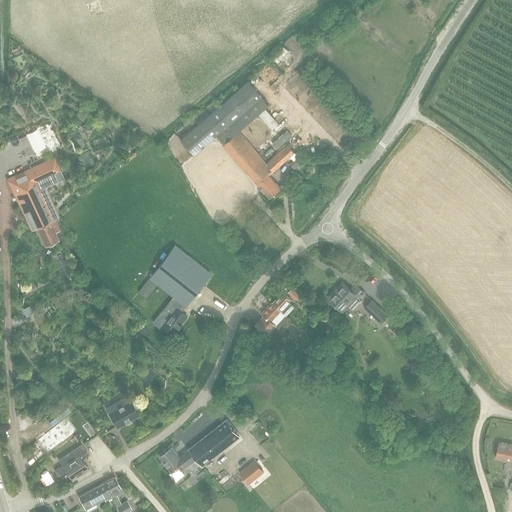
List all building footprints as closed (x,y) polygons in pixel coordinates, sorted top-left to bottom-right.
[(224,143),(238,131),(269,104),(249,81),(181,139),(194,155),(217,135),(224,143)] [(238,131),(224,143),(222,145),(256,183),(269,198),(281,188),(269,175),(294,152),(287,144),(266,163),(238,131)] [(30,143),(23,146),(27,155),(34,151),(30,143)] [(298,156),(290,163),(294,168),(299,163),(301,165),(303,162),(298,156)] [(32,168),(9,178),(32,229),(37,227),(45,246),(59,240),(55,232),(60,230),(38,181),(60,171),(54,157),(32,168)] [(63,215),(69,209),(66,205),(59,210),(63,215)] [(186,306),(211,274),(175,245),(150,277),(186,306)] [(156,284),(149,278),(139,291),(146,296),(156,284)] [(359,298),(364,293),(355,284),(350,289),(342,282),(338,287),(340,288),(330,299),(342,311),(347,316),(358,305),(352,301),(357,296),(359,298)] [(293,288),(288,293),(297,302),(302,297),(293,288)] [(283,292),(272,302),(289,318),(286,315),(294,307),(289,302),(291,300),(283,292)] [(371,300),(364,307),(376,318),(381,323),(388,316),(383,311),(371,300)] [(257,324),(267,334),(271,337),(267,341),(272,346),(278,339),(274,335),(289,318),(272,302),(272,303),(262,313),(264,316),(257,324)] [(29,305),(22,309),(26,316),(33,312),(29,305)] [(173,333),(187,316),(174,306),(169,312),(171,313),(162,324),(173,333)] [(331,325),(325,331),(330,336),(336,330),(331,325)] [(319,336),(314,341),(319,347),(325,341),(319,336)] [(333,352),(329,358),(334,361),(339,355),(333,352)] [(127,395),(106,408),(117,427),(125,422),(126,423),(126,422),(130,420),(130,421),(130,420),(138,415),(127,395)] [(48,453),(76,431),(66,417),(37,439),(48,453)] [(190,449),(179,457),(171,448),(160,457),(172,471),(169,473),(175,481),(184,474),(181,470),(196,457),(202,465),(239,435),(226,419),(189,448),(190,449)] [(72,436),(59,446),(65,454),(69,451),(67,449),(76,442),(72,436)] [(511,444),(499,442),(496,458),(504,459),(503,460),(511,462),(511,487),(511,490),(511,444)] [(63,465),(57,469),(59,473),(63,470),(62,469),(64,467),(72,479),(88,469),(83,460),(89,456),(82,444),(65,455),(59,459),(63,465)] [(264,472),(255,462),(240,474),(249,484),(264,472)] [(178,484),(184,489),(194,478),(188,473),(178,484)] [(114,477),(104,482),(111,497),(119,511),(131,511),(130,509),(131,508),(127,501),(122,504),(116,494),(122,491),(114,477)] [(82,494),(78,496),(83,506),(84,506),(86,510),(95,505),(94,503),(92,501),(103,495),(105,500),(111,497),(104,482),(82,494)]
